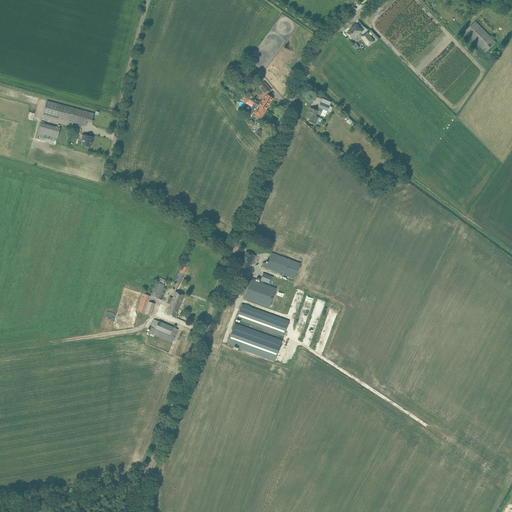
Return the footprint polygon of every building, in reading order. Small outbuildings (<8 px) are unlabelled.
[(475,21),(472,25),(465,31),(486,52),(496,43),(475,21)] [(351,30),(347,33),(351,39),(352,38),(353,40),(360,35),(358,33),(361,31),(357,26),(353,29),(352,28),(351,29),(351,30)] [(367,33),(362,37),(368,46),(374,41),(367,33)] [(259,87),(266,94),(270,90),(264,83),(259,87)] [(256,100),(254,103),(265,110),(273,98),(266,94),(261,103),(256,100)] [(47,101),(43,114),(85,126),(87,121),(91,122),(94,114),(47,101)] [(309,121),(315,124),(318,117),(316,116),(317,114),(321,115),(323,110),(330,112),(332,107),(321,102),(317,111),(311,108),(309,114),(308,113),(306,117),(310,119),(309,121)] [(265,110),(254,103),(249,111),(261,118),(265,110)] [(40,123),(38,133),(36,139),(56,144),(60,128),(40,123)] [(255,133),(262,140),(266,136),(259,129),(255,133)] [(85,135),(82,145),(90,147),(93,137),(85,135)] [(246,252),(238,273),(245,276),(254,255),(246,252)] [(262,267),(294,279),(300,264),(271,253),(267,264),(264,262),(262,267)] [(184,274),(187,267),(182,265),(175,282),(179,284),(184,274)] [(263,273),(260,280),(263,281),(270,284),(273,277),(263,273)] [(163,285),(165,280),(160,278),(158,282),(156,282),(150,295),(159,299),(162,291),(164,292),(165,288),(163,288),(164,285),(163,285)] [(244,298),(269,307),(276,288),(263,284),(263,281),(260,280),(260,283),(251,279),(244,298)] [(175,291),(172,298),(169,297),(167,303),(170,304),(166,314),(175,317),(184,295),(175,291)] [(137,311),(150,315),(154,303),(149,302),(150,296),(143,293),(137,311)] [(242,304),(236,319),(284,336),(289,321),(242,304)] [(148,333),(172,342),(178,329),(154,319),(148,333)] [(234,324),(227,344),(275,361),(282,341),(234,324)] [(183,330),(176,353),(183,356),(191,332),(183,330)]
